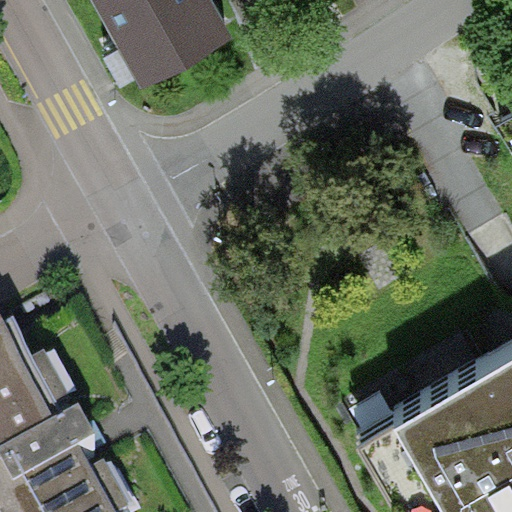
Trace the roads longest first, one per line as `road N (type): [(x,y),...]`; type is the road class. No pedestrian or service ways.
road 1 (residential): [(115,187),(292,511)]
road 2 (residential): [(115,187),(427,0)]
road 3 (residential): [(9,0),(115,187)]
road 4 (residential): [(0,249),(115,187)]
